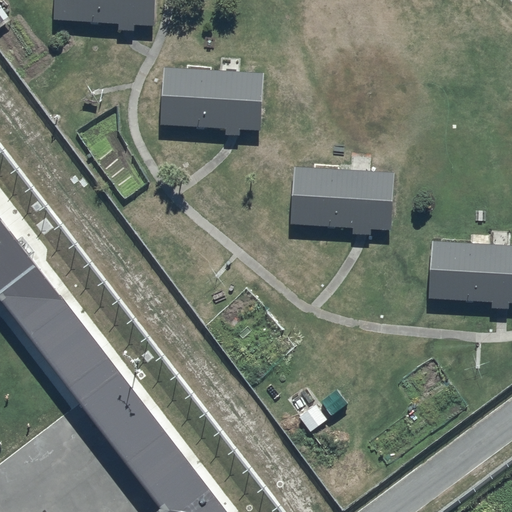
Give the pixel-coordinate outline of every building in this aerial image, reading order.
[(152,0),(58,0),(57,22),(151,28),(152,0)] [(263,74),(169,68),(165,125),(259,132),(263,74)] [(393,177),(298,170),(294,228),(389,234),(393,177)] [(0,292),(1,292),(168,509),(164,511),(226,511),(0,217),(0,292)] [(511,248),(438,244),(434,302),(511,307),(511,248)]
